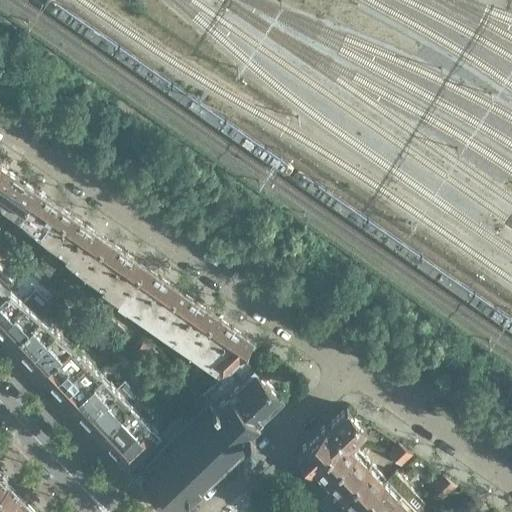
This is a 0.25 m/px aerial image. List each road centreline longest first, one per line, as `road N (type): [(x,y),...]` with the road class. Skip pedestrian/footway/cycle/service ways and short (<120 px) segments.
road 1 (residential): [(348,367),(0,121)]
road 2 (residential): [(209,511),(348,367)]
road 3 (residential): [(511,479),(348,367)]
road 4 (secondary): [(105,511),(0,401)]
